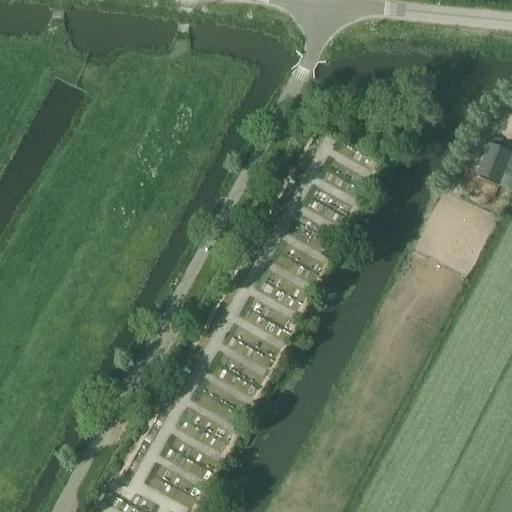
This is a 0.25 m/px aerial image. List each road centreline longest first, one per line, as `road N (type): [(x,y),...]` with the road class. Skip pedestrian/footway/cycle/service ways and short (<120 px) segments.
road 1 (unclassified): [(57,511),(306,63),(317,35),(316,5)]
road 2 (unclassified): [(511,26),(316,5)]
